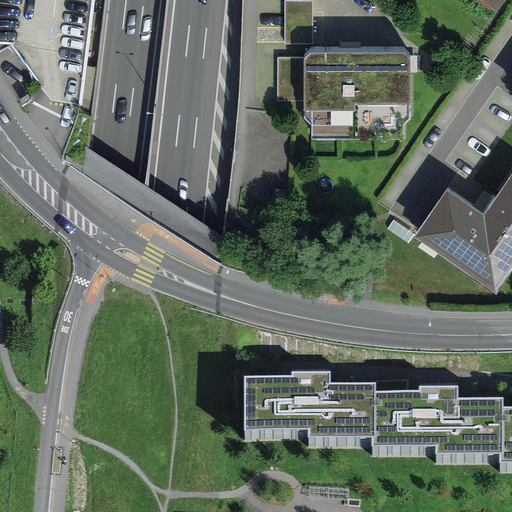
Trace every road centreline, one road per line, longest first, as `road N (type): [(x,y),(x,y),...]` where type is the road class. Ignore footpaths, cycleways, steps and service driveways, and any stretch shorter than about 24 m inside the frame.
road 1 (motorway): [(148,511),(201,0)]
road 2 (motorway): [(135,0),(82,511)]
road 3 (tertiary): [(511,335),(379,331),(297,317),(172,277),(91,228)]
road 4 (tertiary): [(91,228),(51,415),(43,511)]
road 5 (tertiary): [(91,228),(43,191),(0,137)]
